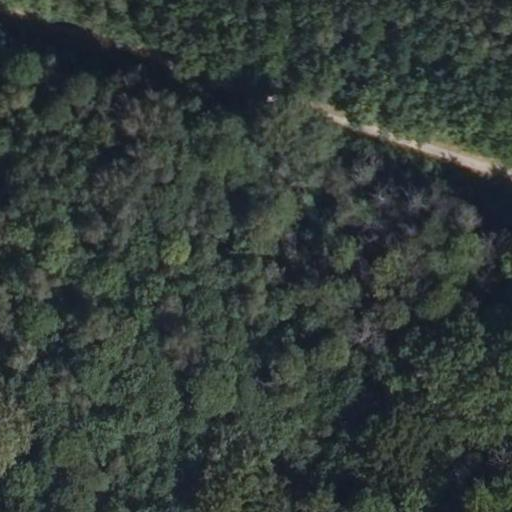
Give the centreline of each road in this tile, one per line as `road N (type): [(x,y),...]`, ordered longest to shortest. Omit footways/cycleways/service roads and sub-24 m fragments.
road 1 (track): [(0,7),(511,178)]
road 2 (track): [(72,511),(511,355)]
